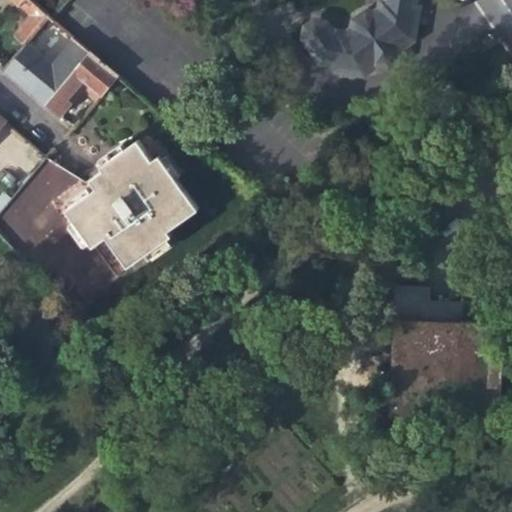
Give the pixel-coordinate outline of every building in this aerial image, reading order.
[(27,0),(20,0),(15,7),(25,16),(9,36),(20,45),(27,38),(45,16),(27,0)] [(66,33),(94,1),(92,0),(65,0),(49,19),(66,33)] [(380,0),(383,4),(381,8),(377,7),(375,15),(369,19),(360,17),(349,26),(348,34),(342,38),(333,37),(332,41),(328,40),(320,28),(308,26),(301,32),(299,43),(316,66),(327,67),(327,72),(358,78),(370,70),(382,72),(393,64),(395,53),(406,44),(412,14),(408,13),(410,0),(409,0),(380,0)] [(289,10),(288,7),(285,6),(282,7),(280,10),(282,14),(285,15),(288,14),(289,10)] [(422,25),(421,22),(418,20),(415,22),(413,25),(415,28),(418,29),(421,28),(422,25)] [(52,59),(27,38),(20,45),(2,66),(25,85),(45,101),(88,52),(70,37),(52,59)] [(117,77),(88,52),(45,101),(59,114),(81,90),(87,89),(92,94),(97,98),(117,77)] [(373,111),(381,124),(406,106),(397,94),(373,111)] [(252,194),(277,196),(332,158),(326,150),(312,129),(285,148),(247,143),(222,120),(212,133),(198,148),(252,194)] [(349,134),(326,150),(332,158),(354,143),(349,134)] [(64,206),(93,244),(106,234),(130,265),(167,237),(163,233),(193,212),(157,158),(150,162),(136,140),(98,166),(101,170),(95,174),(98,180),(64,206)] [(395,316),(391,414),(461,416),(460,438),(490,439),(491,417),(501,418),(503,384),(511,384),(511,380),(511,356),(504,356),(506,322),(500,322),(501,308),(463,305),(463,320),(395,316)]
